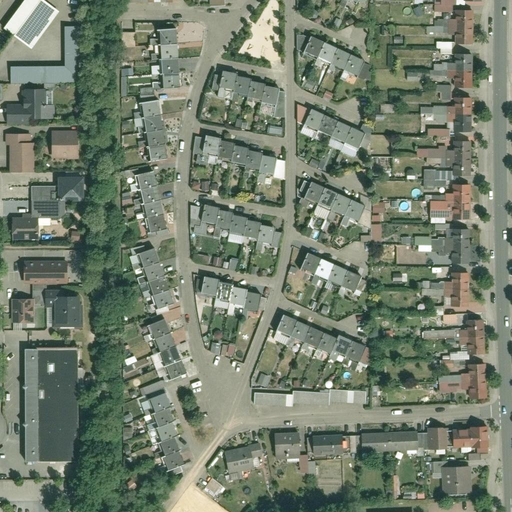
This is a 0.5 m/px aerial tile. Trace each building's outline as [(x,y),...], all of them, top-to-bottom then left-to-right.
[(58,12),(41,0),(24,0),(3,30),(31,50),(58,12)] [(453,4),(480,5),(480,0),(441,0),(442,4),(434,4),(434,18),(452,19),(453,4)] [(455,48),(472,48),(472,16),(456,16),(456,26),(430,26),(430,37),(455,38),(455,48)] [(82,82),(81,26),(62,26),(63,66),(9,67),(9,84),(29,84),(29,89),(54,89),(54,82),(82,82)] [(161,93),(179,92),(176,30),(158,30),(161,93)] [(134,32),(121,32),(121,48),(134,48),(134,32)] [(357,80),(365,63),(311,39),(304,56),(357,80)] [(437,42),(437,53),(451,54),(451,42),(437,42)] [(471,91),(472,56),(455,56),(454,91),(471,91)] [(260,102),(275,104),(278,89),(264,87),(264,84),(249,81),(250,79),(234,76),(235,73),(222,71),(219,89),(232,91),(232,93),(246,95),(246,98),(260,100),(260,102)] [(406,81),(417,81),(417,72),(406,72),(406,81)] [(451,100),(450,85),(431,85),(432,92),(439,92),(439,100),(451,100)] [(139,88),(140,101),(154,100),(152,87),(139,88)] [(7,110),(7,128),(53,128),(53,95),(27,95),(27,109),(7,110)] [(158,101),(139,104),(148,166),(167,163),(158,101)] [(454,134),(471,134),(472,103),(454,103),(454,112),(433,112),(433,125),(454,125),(454,134)] [(366,136),(310,110),(303,126),(358,152),(366,136)] [(16,176),(36,176),(36,144),(31,144),(31,135),(12,135),(12,151),(16,151),(16,176)] [(272,174),(275,158),(261,156),(262,154),(248,151),(248,148),(233,146),(234,144),(218,141),(219,137),(206,135),(203,153),(216,155),(216,158),(230,160),(230,162),(244,164),(244,166),(259,169),(258,172),(272,174)] [(80,139),(55,139),(56,159),(81,159),(80,139)] [(453,177),(471,177),(471,146),(453,146),(453,154),(427,154),(427,167),(453,167),(453,177)] [(167,239),(154,176),(137,180),(149,242),(167,239)] [(425,176),(425,193),(444,193),(444,176),(425,176)] [(61,197),(85,196),(84,177),(63,178),(63,188),(37,190),(38,220),(14,221),(15,243),(39,241),(39,225),(63,224),(61,197)] [(367,208),(313,184),(306,201),(359,225),(367,208)] [(450,223),(468,223),(468,191),(450,191),(450,200),(424,200),(424,212),(450,212),(450,223)] [(372,212),(384,212),(384,202),(372,202),(372,212)] [(270,244),(273,228),(259,225),(259,223),(245,220),(246,217),(231,215),(231,213),(216,210),(216,207),(204,204),(201,222),(214,225),(213,227),(227,229),(227,231),(242,234),(241,236),(256,238),(256,241),(270,244)] [(371,224),(370,243),(381,243),(381,224),(371,224)] [(471,234),(454,233),(453,266),(470,266),(471,234)] [(163,315),(180,309),(156,251),(140,257),(163,315)] [(351,293),(359,274),(308,253),(300,272),(351,293)] [(192,263),(207,263),(208,255),(192,255),(192,263)] [(66,262),(22,263),(23,287),(32,287),(33,300),(11,301),(12,326),(34,325),(34,309),(53,308),(53,329),(77,329),(77,299),(63,299),(63,292),(47,292),(46,286),(67,286),(66,262)] [(241,307),(256,310),(259,295),(245,292),(245,289),(230,287),(231,285),(215,282),(216,278),(203,276),(200,294),(213,296),(213,299),(227,301),(227,303),(241,306),(241,307)] [(471,310),(470,276),(452,276),(452,283),(443,283),(443,303),(453,303),(453,311),(471,310)] [(146,282),(138,284),(143,298),(150,295),(146,282)] [(442,306),(433,306),(433,315),(442,315),(442,306)] [(442,315),(442,324),(456,323),(456,314),(442,315)] [(335,334),(333,339),(283,317),(276,334),(330,358),(333,351),(358,362),(365,347),(335,334)] [(149,326),(173,384),(186,378),(165,320),(149,326)] [(485,358),(484,323),(465,324),(465,332),(457,333),(458,348),(465,347),(465,359),(485,358)] [(211,343),(210,353),(219,353),(220,343),(211,343)] [(221,355),(234,355),(234,345),(221,344),(221,355)] [(79,348),(25,349),(27,462),(81,461),(79,348)] [(439,367),(452,367),(452,359),(464,359),(464,351),(449,352),(449,359),(438,360),(439,367)] [(488,404),(486,366),(468,367),(468,379),(439,381),(439,396),(469,395),(470,405),(488,404)] [(260,373),(257,384),(266,387),(269,376),(260,373)] [(364,406),(365,392),(328,390),(328,394),(293,392),(293,395),(252,393),(251,406),(292,408),(292,406),(328,408),(328,403),(364,406)] [(161,457),(169,477),(183,471),(181,466),(184,464),(179,451),(181,450),(176,436),(178,436),(172,422),(174,421),(169,408),(171,407),(166,393),(149,400),(154,414),(152,415),(158,428),(154,429),(160,442),(158,443),(163,456),(161,457)] [(443,451),(441,428),(427,429),(429,452),(443,451)] [(304,452),(303,430),(271,432),(272,454),(304,452)] [(484,450),(484,430),(452,431),(453,451),(484,450)] [(420,453),(419,434),(308,437),(308,456),(420,453)] [(265,458),(263,445),(226,452),(230,473),(257,468),(256,459),(265,458)] [(467,469),(442,468),(441,488),(466,489),(467,469)] [(211,478),(204,487),(216,496),(223,486),(211,478)]
